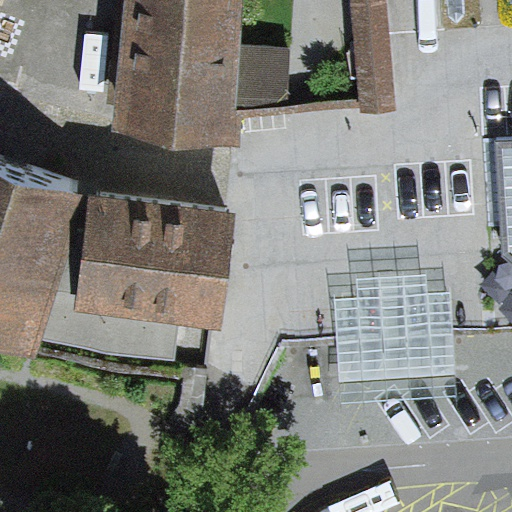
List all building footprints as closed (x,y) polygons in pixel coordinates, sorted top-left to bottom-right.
[(117,0),(105,97),(115,97),(111,124),(237,143),(238,110),(242,47),(243,0),(117,0)] [(361,0),(370,127),(386,126),(377,0),(361,0)] [(289,50),(242,47),(238,110),(289,106),(289,50)] [(511,138),(497,139),(502,250),(511,259),(511,138)] [(0,335),(36,348),(42,337),(75,226),(81,208),(88,187),(0,156),(0,335)] [(77,310),(178,325),(220,331),(235,212),(152,201),(95,193),(90,229),(77,310)] [(90,229),(75,226),(42,337),(110,352),(175,360),(178,325),(77,310),(90,229)] [(428,274),(358,278),(360,299),(335,300),(337,342),(340,401),(460,395),(457,335),(455,293),(429,294),(428,274)] [(238,511),(239,511),(216,501),(209,511),(238,511)]
